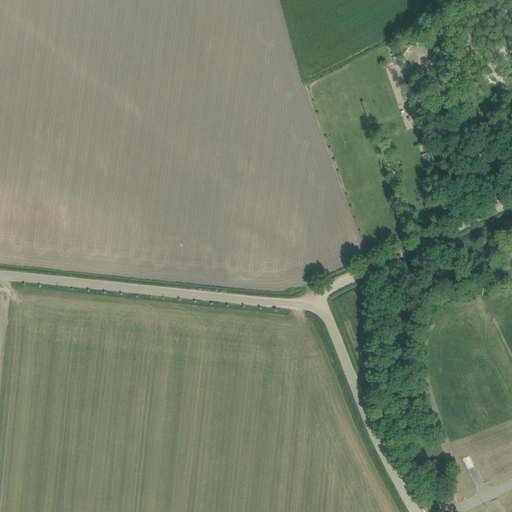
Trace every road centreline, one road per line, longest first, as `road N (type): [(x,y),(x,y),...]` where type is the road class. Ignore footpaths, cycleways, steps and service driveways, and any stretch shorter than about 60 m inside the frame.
road 1 (unclassified): [(417,511),(366,419),(318,300),(0,273)]
road 2 (track): [(318,300),(511,202)]
